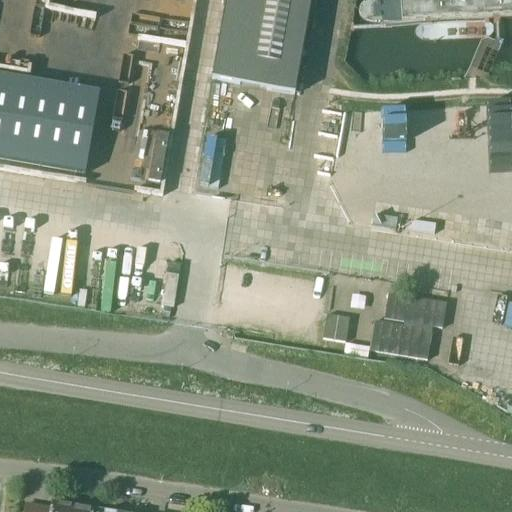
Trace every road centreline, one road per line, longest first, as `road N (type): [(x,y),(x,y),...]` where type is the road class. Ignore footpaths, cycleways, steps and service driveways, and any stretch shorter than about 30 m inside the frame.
road 1 (unclassified): [(440,448),(437,427),(398,409),(183,349),(0,334)]
road 2 (tertiary): [(440,448),(0,371)]
road 3 (residential): [(299,511),(0,469)]
road 4 (unknown): [(306,235),(343,0)]
